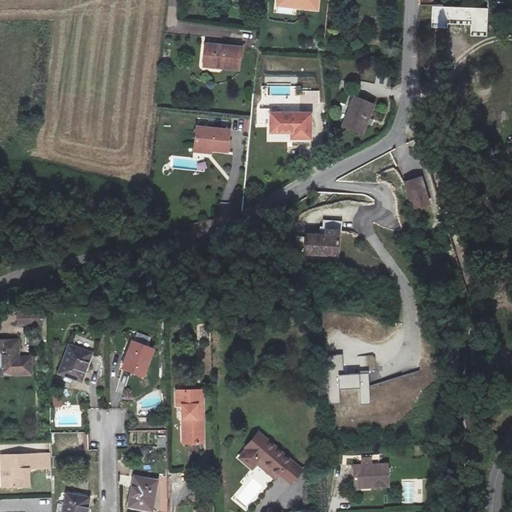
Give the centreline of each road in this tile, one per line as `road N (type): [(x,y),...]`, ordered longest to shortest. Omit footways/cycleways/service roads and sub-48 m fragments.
road 1 (residential): [(411,0),(407,89),(389,140),(261,210),(166,238)]
road 2 (residential): [(0,279),(166,238)]
